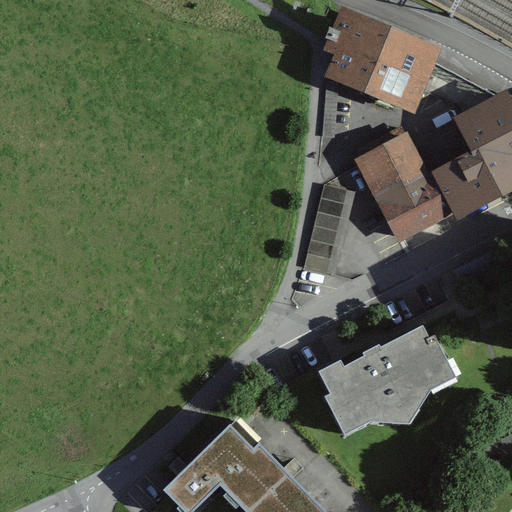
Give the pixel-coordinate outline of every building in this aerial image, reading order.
[(324,39),(328,41),(323,51),(333,55),(324,78),(414,115),(441,49),(341,8),(332,29),(329,28),(324,39)] [(335,138),(338,87),(325,86),(322,137),(335,138)] [(511,98),(510,97),(506,90),(452,119),(470,152),(431,172),(434,178),(432,180),(407,132),(354,160),(398,243),(453,214),(457,221),(511,192),(511,98)] [(351,191),(323,184),(303,268),(332,274),(351,191)] [(462,284),(507,260),(499,244),(454,268),(462,284)] [(344,436),(370,422),(410,425),(429,391),(455,378),(433,336),(429,338),(423,326),(381,348),(379,345),(362,353),(364,357),(345,367),(341,360),(318,372),(329,394),(324,396),(344,436)] [(193,511),(220,486),(260,447),(235,421),(188,467),(178,457),(169,466),(179,476),(164,490),(179,506),(176,509),(178,511),(193,511)] [(226,492),(222,497),(235,510),(239,506),(245,511),(306,511),(316,503),(292,479),(304,468),(294,457),(282,469),(260,447),(220,486),(226,492)] [(324,511),(316,503),(306,511),(324,511)]
